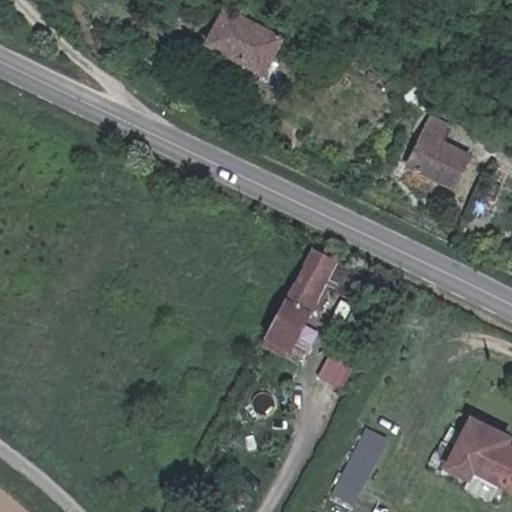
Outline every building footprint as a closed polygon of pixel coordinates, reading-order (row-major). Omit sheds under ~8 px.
[(211,47),(268,73),(286,34),(231,7),(230,11),(211,47)] [(439,115),(419,154),(429,159),(422,173),(457,191),(475,157),(446,142),(455,124),(439,115)] [(429,159),(419,154),(412,168),(422,173),(429,159)] [(296,350),(343,262),(318,248),(267,336),(296,350)] [(329,353),(318,376),(343,387),(354,365),(329,353)] [(511,439),(511,436),(479,419),(455,466),(474,475),(478,467),(511,484),(511,442),(511,439)] [(365,424),(332,494),(355,505),(389,435),(365,424)]
